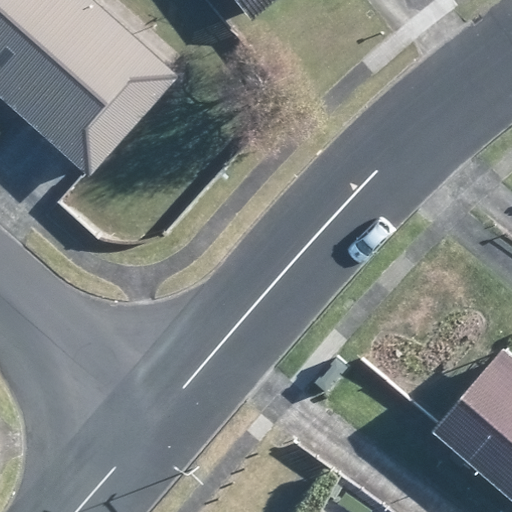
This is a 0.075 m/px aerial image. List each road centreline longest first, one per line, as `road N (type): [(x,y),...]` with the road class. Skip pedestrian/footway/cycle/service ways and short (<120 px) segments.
road 1 (residential): [(511,66),(397,154),(143,431)]
road 2 (residential): [(0,305),(143,431)]
